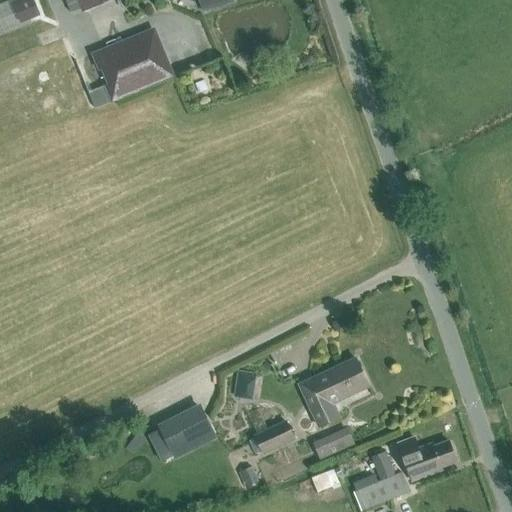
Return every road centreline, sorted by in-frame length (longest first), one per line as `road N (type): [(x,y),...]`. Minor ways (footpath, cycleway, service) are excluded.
road 1 (unclassified): [(422,260),(0,472)]
road 2 (unclassified): [(422,260),(332,0)]
road 3 (unclassified): [(508,511),(422,260)]
